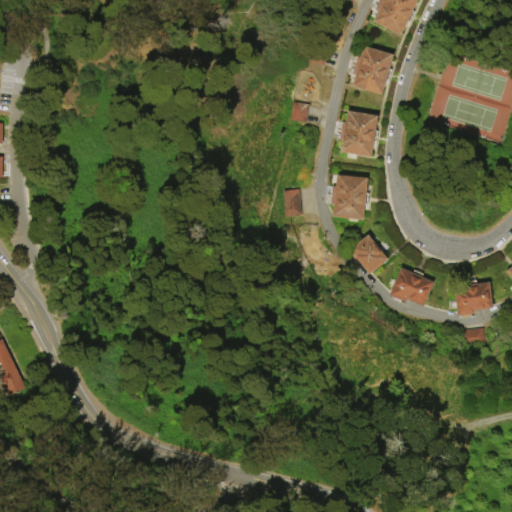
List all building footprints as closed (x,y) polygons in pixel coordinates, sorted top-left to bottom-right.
[(418,0),(401,37),(373,24),(378,12),(375,11),(380,0),(418,0)] [(313,45),(329,50),(324,68),(307,63),(313,45)] [(393,55),(382,96),(352,88),(355,77),(352,76),(357,58),(360,58),(363,47),(393,55)] [(294,103),(309,105),(306,123),(291,121),(294,103)] [(378,117),(375,132),(377,133),(375,144),(374,143),(371,160),(340,154),(343,143),(339,142),(343,123),(346,124),(348,112),(378,117)] [(368,179),(366,194),(368,195),(367,206),(364,206),(363,221),(332,218),(334,207),(330,206),(332,187),(336,187),(337,175),(368,179)] [(281,189),(297,188),(300,215),(283,217),(281,189)] [(368,236),(387,260),(368,275),(349,251),(368,236)] [(401,268),(412,273),(414,270),(423,275),(422,278),(434,283),(423,307),(406,300),(405,303),(388,295),(401,268)] [(454,288),(466,286),(466,283),(477,282),(477,285),(490,283),(493,309),(474,312),(475,315),(472,315),(472,318),(463,319),(462,316),(458,317),(454,288)] [(482,328),(484,343),(460,347),(458,331),(482,328)] [(0,341),(3,340),(27,389),(10,397),(4,384),(1,385),(0,382),(2,381),(1,378),(4,377),(3,375),(6,374),(1,365),(0,365),(0,341)]
